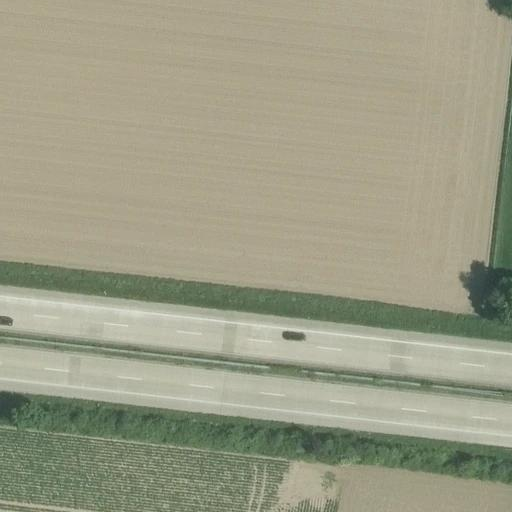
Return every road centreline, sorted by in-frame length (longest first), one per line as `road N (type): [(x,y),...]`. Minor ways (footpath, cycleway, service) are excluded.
road 1 (motorway): [(511,369),(0,311)]
road 2 (motorway): [(0,364),(511,422)]
